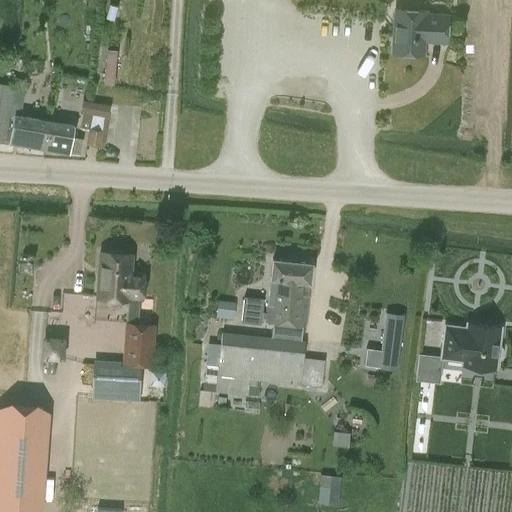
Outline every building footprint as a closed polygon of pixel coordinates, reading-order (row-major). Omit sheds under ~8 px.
[(424,11),(394,10),(392,53),(421,54),(422,40),(445,42),(446,16),(424,15),(424,11)] [(108,80),(119,80),(120,46),(108,46),(108,80)] [(0,82),(0,141),(3,142),(15,85),(0,82)] [(90,130),(92,116),(94,105),(86,103),(82,129),(90,130)] [(8,142),(46,149),(51,121),(13,114),(8,142)] [(104,118),(92,116),(90,130),(87,145),(100,147),(104,118)] [(137,123),(113,119),(109,154),(133,155),(137,123)] [(51,121),(46,149),(68,153),(68,151),(78,153),(81,139),(71,138),(73,125),(51,121)] [(95,296),(128,299),(126,321),(123,321),(121,361),(93,359),(91,397),(139,400),(141,366),(121,365),(122,363),(152,365),(155,324),(137,322),(139,299),(143,300),(145,271),(131,269),(132,256),(99,253),(95,296)] [(310,263),(272,258),(265,321),(303,325),(310,263)] [(241,321),(260,323),(263,298),(243,296),(241,321)] [(366,347),(364,365),(379,367),(397,369),(404,314),(385,312),(381,349),(366,347)] [(478,329),(445,325),(441,357),(463,360),(462,364),(495,368),(496,361),(501,357),(502,348),(498,343),(500,327),(478,324),(478,329)] [(302,357),(304,340),(221,331),(220,341),(209,339),(207,364),(217,365),(215,391),(243,394),(245,378),(299,385),(299,384),(321,386),(324,359),(302,357)] [(45,357),(63,358),(64,340),(46,339),(45,357)] [(150,371),(149,384),(162,385),(162,372),(150,371)] [(40,511),(47,411),(0,408),(0,511),(16,511),(40,511)] [(332,433),(331,447),(347,449),(348,435),(332,433)] [(340,478),(320,476),(317,503),(337,506),(340,478)]
